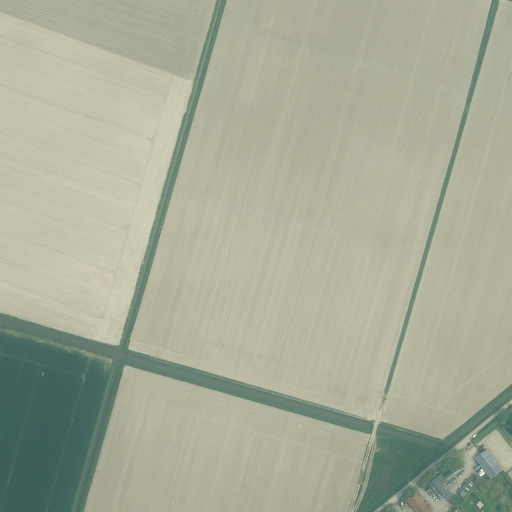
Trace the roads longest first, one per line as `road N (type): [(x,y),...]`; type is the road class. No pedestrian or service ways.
road 1 (track): [(352,511),(498,0)]
road 2 (unclassified): [(377,511),(511,401)]
